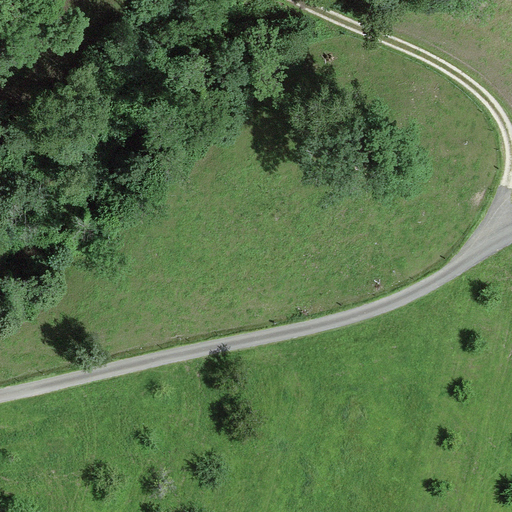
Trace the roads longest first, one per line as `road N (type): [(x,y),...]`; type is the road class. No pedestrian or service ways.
road 1 (unclassified): [(0,395),(350,316),(418,290),(511,232)]
road 2 (track): [(487,246),(510,171),(510,147),(491,104),(444,64),(296,0)]
